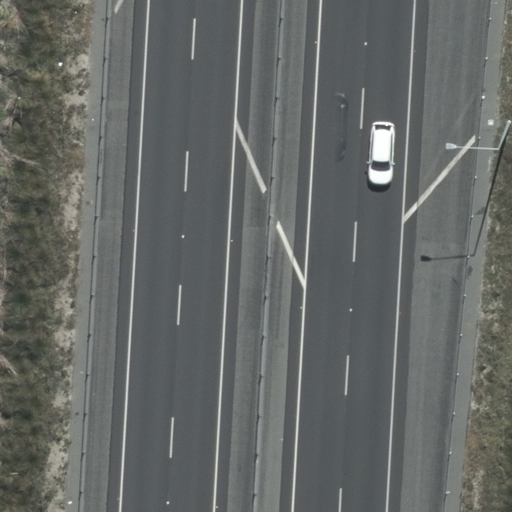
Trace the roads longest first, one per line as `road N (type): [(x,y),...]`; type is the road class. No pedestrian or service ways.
road 1 (motorway): [(166,511),(195,0)]
road 2 (motorway): [(368,0),(340,511)]
